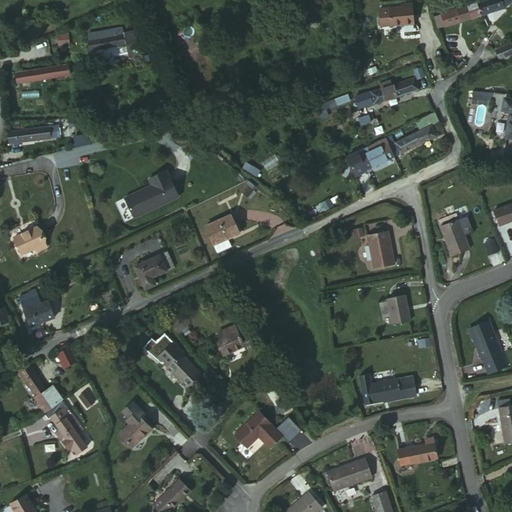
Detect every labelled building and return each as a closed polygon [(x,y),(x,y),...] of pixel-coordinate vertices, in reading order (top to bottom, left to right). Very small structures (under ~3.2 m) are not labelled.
[(505,7),(502,0),(482,0),(478,2),(482,14),(505,7)] [(478,2),(452,10),(456,22),(482,14),(478,2)] [(452,10),(441,14),(445,25),(456,22),(452,10)] [(441,14),(435,16),(438,27),(445,25),(441,14)] [(414,24),(382,27),(384,44),(416,40),(414,24)] [(99,42),(124,37),(123,29),(98,35),(99,42)] [(58,34),(58,45),(70,45),(69,33),(58,34)] [(89,44),(91,53),(139,43),(137,35),(124,37),(99,42),(89,44)] [(501,63),(511,58),(511,41),(495,49),(501,63)] [(67,66),(17,75),(19,84),(69,75),(67,66)] [(373,103),(418,91),(414,79),(370,92),(373,103)] [(503,134),(511,135),(511,95),(503,94),(501,107),(507,108),(503,134)] [(359,116),(361,123),(365,122),(367,127),(371,125),(366,114),(359,116)] [(78,120),(69,121),(69,128),(79,128),(78,120)] [(10,144),(49,138),(48,127),(9,133),(10,144)] [(426,128),(386,148),(390,157),(430,138),(426,128)] [(75,145),(89,145),(89,136),(75,136),(75,145)] [(390,157),(386,148),(383,141),(374,145),(375,146),(348,159),(355,175),(390,157)] [(152,181),(125,194),(134,213),(179,192),(166,166),(148,175),(152,181)] [(508,198),(509,204),(509,207),(511,205),(511,187),(493,190),(495,206),(504,205),(502,200),(508,198)] [(226,239),(238,234),(229,214),(203,225),(212,245),(216,253),(229,247),(226,239)] [(468,248),(456,218),(439,226),(450,256),(468,248)] [(391,259),(386,226),(364,230),(371,264),(391,259)] [(34,250),(44,245),(35,228),(11,239),(20,257),(34,250)] [(488,239),(479,242),(484,254),(493,251),(488,239)] [(45,248),(44,245),(34,250),(35,253),(45,248)] [(166,252),(159,255),(165,271),(173,268),(166,252)] [(140,283),(151,278),(165,271),(159,255),(133,266),(140,283)] [(93,273),(90,265),(81,269),(85,277),(93,273)] [(81,269),(60,278),(63,286),(85,277),(81,269)] [(155,287),(151,278),(140,283),(144,292),(155,287)] [(407,319),(403,293),(385,297),(390,322),(407,319)] [(19,301),(28,327),(53,317),(48,304),(39,307),(34,294),(19,301)] [(0,324),(9,321),(3,305),(0,306),(0,324)] [(497,346),(502,344),(488,312),(464,322),(478,353),(480,353),(486,367),(502,360),(497,346)] [(222,331),(216,333),(213,334),(220,352),(241,343),(232,321),(220,325),(222,331)] [(166,363),(165,364),(185,384),(198,370),(180,351),(182,349),(165,331),(150,345),(166,363)] [(238,335),(241,343),(244,349),(252,345),(246,332),(238,335)] [(428,336),(419,337),(421,345),(430,343),(428,336)] [(507,357),(502,344),(497,346),(502,360),(507,357)] [(68,348),(55,354),(62,367),(74,361),(68,348)] [(17,368),(19,370),(28,365),(27,362),(17,368)] [(43,388),(28,365),(19,370),(34,394),(43,388)] [(400,380),(399,376),(373,380),(371,370),(362,372),(367,401),(411,393),(409,379),(400,380)] [(415,373),(408,374),(409,379),(411,393),(419,391),(415,373)] [(34,395),(33,396),(42,410),(59,399),(50,385),(44,389),(43,388),(34,394),(34,395)] [(77,395),(85,406),(92,400),(84,389),(77,395)] [(128,422),(117,432),(131,445),(150,427),(137,412),(141,409),(129,396),(119,406),(127,415),(124,418),(128,422)] [(82,428),(61,400),(60,401),(54,404),(45,409),(49,415),(65,438),(71,446),(76,454),(86,447),(76,432),(82,428)] [(502,440),(511,438),(511,403),(497,406),(502,440)] [(282,438),(258,410),(233,433),(244,447),(257,437),(268,450),(282,438)] [(424,442),(396,450),(399,464),(437,456),(432,436),(423,439),(424,442)] [(65,438),(61,441),(67,449),(71,446),(65,438)] [(369,474),(362,455),(324,469),(332,490),(369,474)] [(191,487),(182,478),(162,496),(176,509),(188,497),(185,494),(191,487)] [(391,511),(382,487),(368,492),(375,511),(391,511)] [(289,506),(283,511),(311,511),(320,504),(306,490),(298,497),(300,500),(291,508),(289,506)] [(37,511),(25,492),(10,501),(16,511),(37,511)] [(176,509),(162,496),(158,503),(157,511),(173,511),(174,511),(176,509)]
